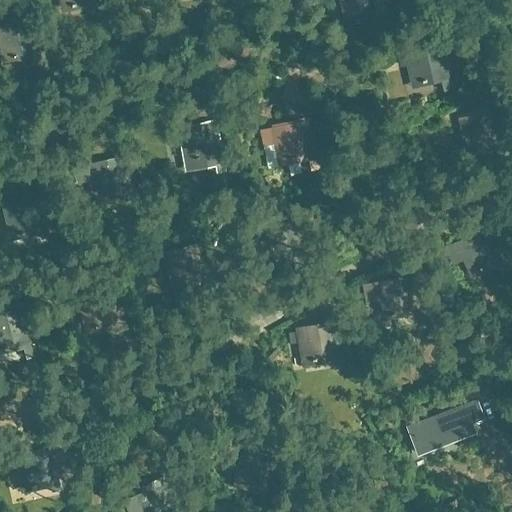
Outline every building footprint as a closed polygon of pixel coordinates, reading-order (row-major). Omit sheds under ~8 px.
[(60,0),(62,8),(71,7),(72,9),(76,9),(75,6),(90,4),(97,3),(96,0),(60,0)] [(341,0),(347,25),(357,23),(357,25),(361,25),(361,22),(376,18),(372,0),(341,0)] [(38,52),(33,27),(31,20),(24,22),(24,23),(0,28),(0,45),(4,60),(38,52)] [(407,65),(410,83),(420,82),(420,84),(424,84),(424,81),(438,78),(441,94),(453,92),(452,82),(447,83),(441,44),(433,46),(433,47),(406,52),(406,51),(399,52),(401,66),(407,65)] [(480,150),(496,146),(499,159),(504,158),(495,113),(488,115),(488,116),(460,122),(467,153),(476,151),(477,153),(481,152),(480,150)] [(225,173),(215,122),(207,124),(208,125),(168,133),(171,147),(183,145),(186,161),(196,160),(196,161),(199,160),(200,165),(215,162),(217,175),(225,173)] [(267,148),(278,145),(281,161),(301,157),(302,163),(311,162),(313,172),(320,171),(311,122),(303,123),(303,125),(264,132),(267,148)] [(84,200),(123,191),(126,202),(134,200),(124,156),(116,158),(116,160),(76,169),(84,200)] [(10,236),(38,229),(41,241),(48,239),(39,203),(37,195),(30,197),(30,198),(3,205),(10,236)] [(262,247),(264,264),(274,262),(274,265),(278,264),(278,261),(284,260),(285,267),(293,266),(294,271),(295,271),(302,270),(296,226),(288,227),(288,228),(248,233),(250,248),(262,247)] [(471,275),(496,264),(501,275),(508,271),(490,230),(484,233),(484,234),(447,251),(454,267),(465,262),(471,275)] [(201,280),(195,256),(201,254),(199,247),(192,248),(192,249),(164,257),(172,287),(182,285),(182,287),(186,287),(186,284),(201,280)] [(410,307),(412,319),(419,317),(411,273),(404,275),(404,276),(377,281),(364,283),(367,301),(379,299),(382,313),(391,311),(392,314),(396,313),(395,310),(410,307)] [(86,331),(98,327),(99,330),(102,329),(102,326),(114,323),(117,334),(127,331),(115,288),(104,291),(105,292),(77,300),(86,331)] [(0,348),(21,343),(22,349),(29,347),(20,309),(12,311),(13,312),(0,315),(0,348)] [(318,361),(334,358),(328,334),(334,332),(333,325),(326,326),(326,327),(298,334),(305,365),(314,363),(315,365),(319,364),(318,361)] [(463,404),(406,427),(416,453),(435,445),(434,442),(443,438),(445,441),(473,430),(463,404)] [(23,488),(51,482),(53,494),(61,492),(51,448),(44,450),(44,451),(16,457),(23,488)] [(271,458),(271,459),(243,453),(237,485),(266,490),(271,466),(277,467),(278,459),(271,458)] [(182,511),(169,480),(143,491),(145,497),(126,505),(128,511),(182,511)]
